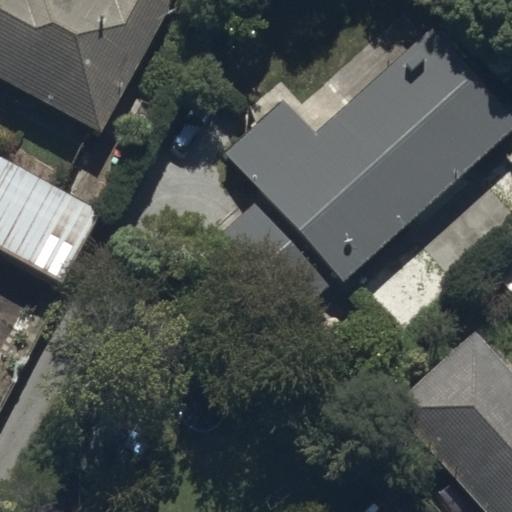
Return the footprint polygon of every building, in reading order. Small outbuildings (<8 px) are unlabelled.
[(0,0),(0,88),(101,143),(178,0),(0,0)] [(511,133),(511,130),(425,36),(349,106),(323,77),(299,99),(281,79),(245,112),(255,123),(218,157),(342,291),(511,133)] [(0,166),(0,260),(63,296),(103,224),(0,166)] [(325,297),(252,213),(194,263),(267,347),(325,297)] [(511,511),(511,380),(472,336),(385,413),(473,511),(511,511)]
